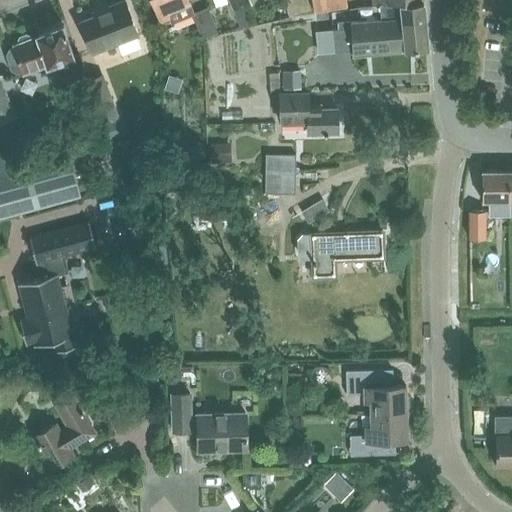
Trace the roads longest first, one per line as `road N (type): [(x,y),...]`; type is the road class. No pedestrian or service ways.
road 1 (residential): [(445,459),(442,215),(463,136)]
road 2 (tertiary): [(463,136),(447,113),(438,0)]
